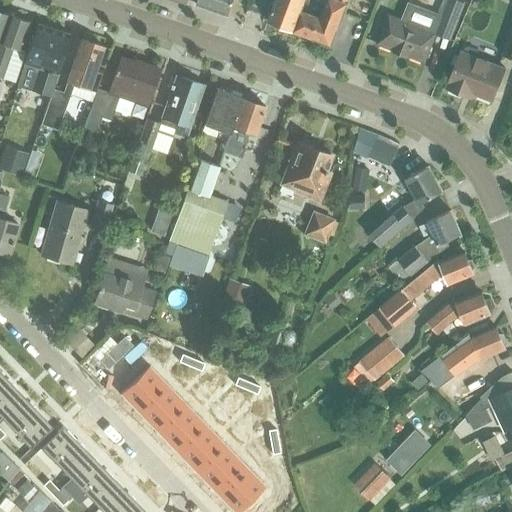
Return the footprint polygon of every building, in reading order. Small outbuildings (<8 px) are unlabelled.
[(198,0),(196,5),(229,16),(234,0),(198,0)] [(276,0),(269,19),(271,20),(273,25),(281,28),(285,26),(295,29),(315,37),(328,0),(276,0)] [(328,0),(315,37),(331,43),(341,17),(343,16),(346,9),(345,6),(346,3),(344,2),(345,0),(328,0)] [(389,15),(378,43),(394,49),(393,51),(398,53),(399,51),(404,53),(403,55),(408,57),(409,55),(424,62),(435,34),(450,40),(465,2),(458,0),(444,0),(439,14),(408,2),(401,20),(389,15)] [(28,21),(7,14),(0,35),(0,76),(1,77),(17,83),(23,63),(26,52),(18,50),(28,21)] [(68,33),(35,23),(26,52),(23,63),(38,68),(32,88),(51,93),(53,86),(56,74),(68,33)] [(511,58),(511,28),(503,55),(511,58)] [(58,129),(74,83),(90,88),(104,45),(81,38),(64,91),(55,87),(42,123),(58,129)] [(493,102),(506,69),(477,57),(478,54),(477,50),(468,47),(465,48),(463,52),(461,51),(446,88),(465,96),(467,91),(493,102)] [(87,118),(83,128),(94,132),(98,122),(99,122),(101,118),(109,121),(113,118),(116,110),(121,112),(122,116),(126,117),(129,115),(135,100),(146,104),(159,69),(142,63),(141,65),(120,58),(108,91),(97,87),(87,118)] [(147,118),(136,148),(128,172),(140,176),(148,152),(149,153),(157,132),(171,137),(173,133),(186,137),(205,84),(176,74),(159,122),(147,118)] [(240,101),(241,97),(217,89),(205,124),(230,133),(231,133),(241,102),(240,101)] [(254,136),(265,105),(241,97),(240,101),(241,102),(231,133),(230,133),(224,151),(223,151),(240,157),(249,134),(254,136)] [(378,138),(369,156),(390,165),(398,147),(378,138)] [(287,172),(282,184),(296,189),(295,190),(320,199),(330,172),(326,171),(331,155),(314,149),(312,142),(304,139),(298,143),(287,172)] [(27,153),(6,146),(0,163),(0,167),(20,174),(27,153)] [(197,158),(192,174),(214,182),(220,166),(219,166),(197,158)] [(417,200),(404,207),(370,237),(380,248),(389,239),(414,218),(426,208),(422,203),(442,191),(429,166),(406,179),(417,200)] [(356,168),(352,188),(365,191),(369,171),(356,168)] [(214,182),(192,174),(169,242),(207,256),(211,246),(226,201),(210,195),(214,182)] [(0,251),(8,254),(17,224),(1,220),(7,197),(0,194),(0,251)] [(350,198),(350,209),(365,209),(365,198),(350,198)] [(72,264),(88,211),(57,201),(41,255),(72,264)] [(105,232),(113,205),(100,201),(91,227),(105,232)] [(335,220),(312,210),(302,235),(325,244),(335,220)] [(433,234),(416,246),(389,268),(402,283),(412,275),(433,256),(448,245),(446,240),(461,234),(451,210),(427,221),(433,234)] [(156,219),(151,231),(164,235),(168,223),(156,219)] [(160,244),(153,267),(165,270),(169,256),(163,254),(166,246),(160,244)] [(438,259),(379,309),(394,327),(417,307),(411,300),(443,273),(448,285),(474,274),(473,270),(475,267),(472,259),(468,259),(465,252),(440,263),(438,259)] [(109,257),(104,273),(95,302),(122,311),(122,310),(141,316),(151,290),(142,287),(148,270),(109,257)] [(222,303),(243,311),(251,287),(230,279),(222,303)] [(455,298),(427,321),(437,332),(460,313),(465,324),(490,314),(489,311),(492,307),(489,299),(484,299),(481,292),(456,302),(455,298)] [(324,300),(333,309),(340,303),(331,293),(324,300)] [(441,353),(420,370),(434,384),(453,369),(456,372),(457,374),(479,358),(505,347),(503,343),(506,340),(503,333),(499,333),(496,326),(470,336),(469,332),(441,353)] [(369,385),(374,380),(376,382),(405,357),(389,337),(359,362),(353,367),(369,385)] [(182,354),(179,362),(190,366),(194,359),(182,354)] [(194,359),(190,366),(202,371),(205,363),(194,359)] [(149,366),(121,394),(141,414),(169,387),(149,366)] [(0,371),(0,417),(1,418),(24,397),(0,371)] [(388,373),(379,381),(386,389),(395,381),(388,373)] [(423,373),(412,382),(419,390),(430,381),(423,373)] [(238,377),(235,385),(246,389),(249,382),(238,377)] [(504,378),(480,397),(482,402),(489,399),(504,433),(510,430),(511,429),(511,389),(510,391),(504,378)] [(249,382),(246,389),(257,394),(260,386),(249,382)] [(169,387),(141,414),(160,434),(188,407),(169,387)] [(24,397),(1,418),(30,449),(53,428),(24,397)] [(188,407),(160,434),(179,454),(207,426),(188,407)] [(63,426),(41,448),(70,479),(93,457),(63,426)] [(207,426),(179,454),(198,474),(226,446),(207,426)] [(276,429),(269,430),(271,442),(279,441),(276,429)] [(511,451),(495,459),(502,470),(511,465),(511,429),(510,430),(511,434),(511,451)] [(495,437),(483,442),(482,443),(491,461),(504,455),(495,437)] [(279,441),(271,442),(273,454),(281,453),(279,441)] [(226,446),(198,474),(217,494),(246,466),(226,446)] [(403,448),(392,459),(404,471),(415,459),(403,448)] [(93,457),(70,479),(99,508),(121,487),(93,457)] [(376,463),(354,485),(370,501),(388,482),(392,478),(376,463)] [(246,466),(217,494),(235,511),(239,511),(266,487),(265,486),(247,467),(246,466)] [(269,473),(262,479),(284,504),(291,498),(269,473)] [(27,477),(18,486),(29,497),(38,488),(27,477)] [(49,479),(43,485),(53,495),(59,490),(49,479)] [(145,511),(121,487),(99,508),(102,511),(145,511)] [(59,490),(53,495),(63,505),(69,500),(59,490)] [(50,501),(40,511),(55,511),(58,509),(50,501)]
